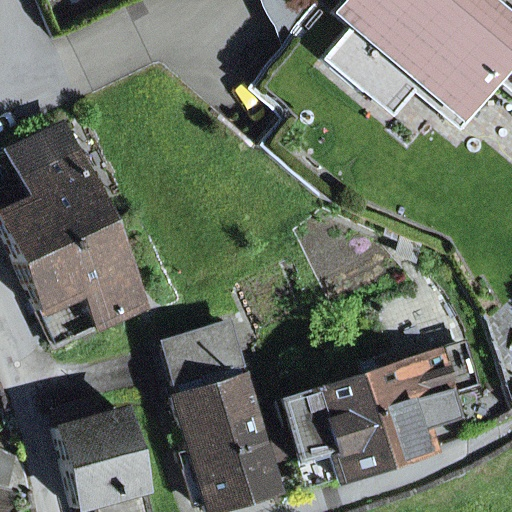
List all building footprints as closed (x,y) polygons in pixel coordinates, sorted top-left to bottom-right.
[(511,28),(476,0),(341,0),(331,13),(348,28),(320,60),(357,92),(380,66),(392,65),(453,116),(487,76),(511,96),(511,28)] [(476,0),(511,28),(511,16),(493,0),(476,0)] [(0,235),(12,263),(101,224),(57,127),(0,152),(0,235)] [(50,346),(137,307),(101,224),(12,263),(50,346)] [(223,371),(211,331),(158,346),(170,387),(199,378),(223,371)] [(472,386),(460,345),(351,378),(378,466),(426,451),(419,430),(455,420),(446,394),(472,386)] [(203,392),(239,381),(234,368),(223,371),(199,378),(203,392)] [(322,451),(331,481),(378,466),(351,378),(273,402),(291,460),(322,451)] [(203,392),(168,402),(203,511),(272,491),(239,381),(203,392)] [(51,430),(70,508),(90,503),(141,489),(120,411),(95,418),(90,400),(51,409),(56,429),(51,430)] [(301,491),(331,481),(322,451),(291,460),(301,491)] [(90,503),(92,511),(146,511),(141,489),(90,503)]
